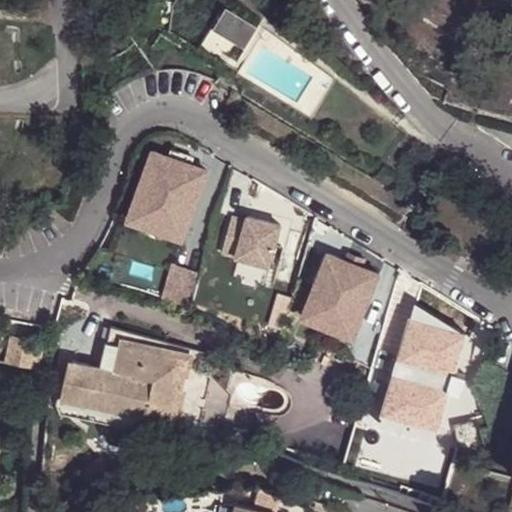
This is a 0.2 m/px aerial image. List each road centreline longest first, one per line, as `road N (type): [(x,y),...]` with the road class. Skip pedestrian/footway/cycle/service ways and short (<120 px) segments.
road 1 (residential): [(51,281),(95,214),(123,132),(165,113),(184,115),(458,279),(490,291),(511,288)]
road 2 (residential): [(51,281),(196,325),(288,377)]
road 3 (residential): [(511,177),(447,132),(343,0)]
